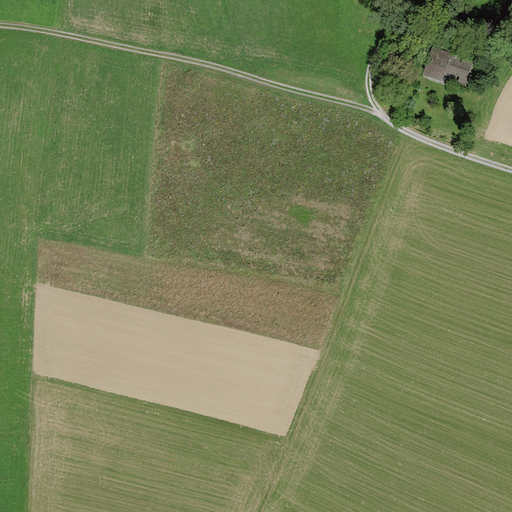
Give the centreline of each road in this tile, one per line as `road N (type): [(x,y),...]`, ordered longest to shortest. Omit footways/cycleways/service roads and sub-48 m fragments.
road 1 (track): [(511,169),(439,146),(357,106),(218,68),(0,25)]
road 2 (track): [(378,114),(365,79),(368,61),(409,8)]
